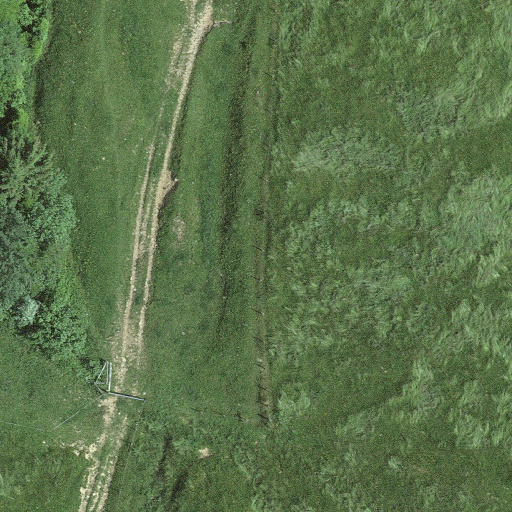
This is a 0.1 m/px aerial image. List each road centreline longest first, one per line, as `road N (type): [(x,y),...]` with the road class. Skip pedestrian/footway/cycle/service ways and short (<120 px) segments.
road 1 (track): [(156,271),(205,0)]
road 2 (track): [(80,511),(130,378),(156,271)]
